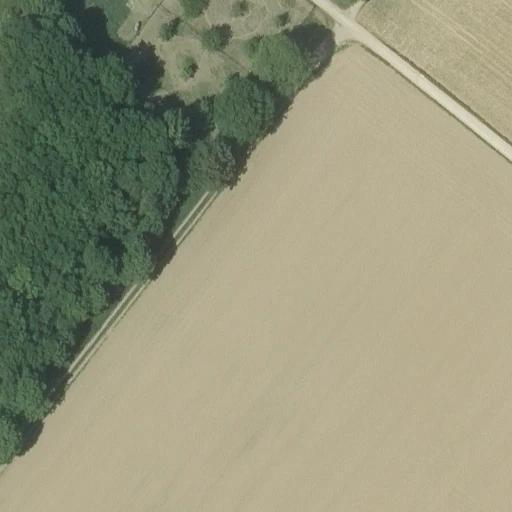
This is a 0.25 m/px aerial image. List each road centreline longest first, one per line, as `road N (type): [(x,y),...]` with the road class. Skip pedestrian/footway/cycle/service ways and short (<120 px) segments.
road 1 (track): [(358,0),(0,463)]
road 2 (track): [(321,0),(511,155)]
